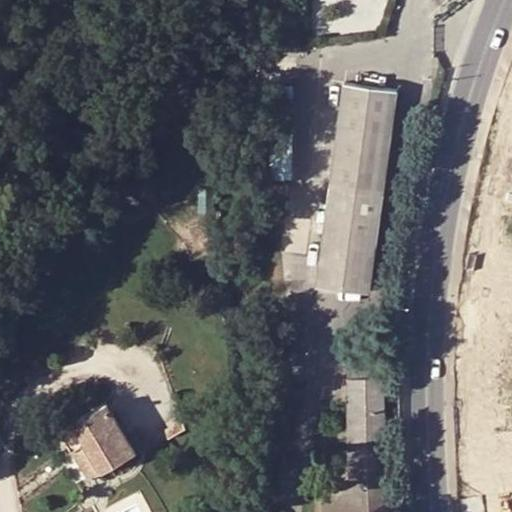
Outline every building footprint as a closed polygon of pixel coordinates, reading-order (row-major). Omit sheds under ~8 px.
[(289,169),(288,77),(267,77),(267,171),(289,169)] [(369,290),(396,91),(343,84),(314,284),(369,290)] [(198,190),(199,214),(213,213),(213,190),(198,190)] [(210,240),(204,226),(203,223),(189,228),(196,244),(201,243),(202,247),(211,244),(210,240)] [(213,223),(204,226),(210,240),(218,237),(213,223)] [(211,244),(202,247),(205,257),(213,255),(211,244)] [(386,511),(383,356),(347,358),(349,487),(320,487),(320,511),(386,511)] [(106,404),(59,431),(70,450),(84,441),(104,471),(134,453),(106,404)] [(165,429),(170,438),(186,429),(182,420),(165,429)] [(84,441),(70,450),(88,479),(104,471),(84,441)] [(462,511),(484,511),(482,497),(461,500),(462,511)]
